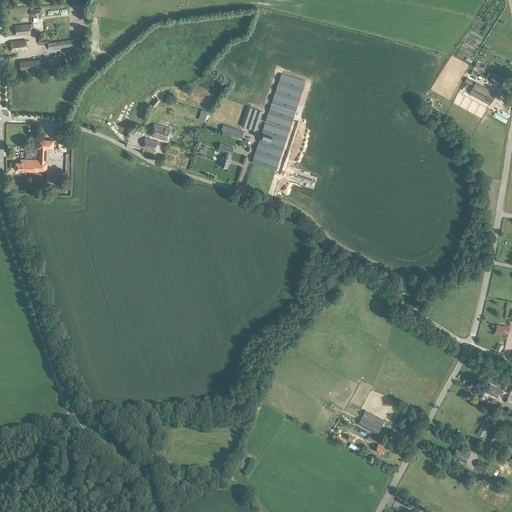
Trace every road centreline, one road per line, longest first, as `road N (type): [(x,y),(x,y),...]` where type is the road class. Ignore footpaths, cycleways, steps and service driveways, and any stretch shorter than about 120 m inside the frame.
road 1 (unclassified): [(469,344),(262,200),(95,133),(0,119)]
road 2 (tertiary): [(157,511),(140,478),(80,422),(69,400),(5,213),(0,166)]
road 3 (unclassified): [(469,344),(511,143)]
road 4 (unclassified): [(394,486),(469,344)]
road 5 (track): [(147,469),(240,489),(265,511)]
